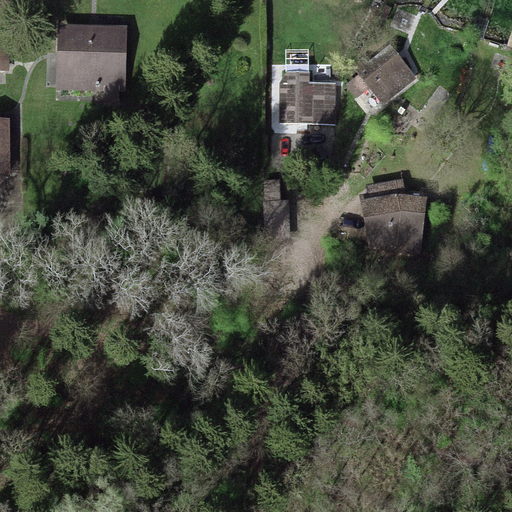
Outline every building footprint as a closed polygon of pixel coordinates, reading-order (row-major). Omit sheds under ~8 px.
[(105,101),(117,101),(118,63),(111,63),(111,48),(89,47),(90,34),(65,34),(64,54),(70,54),(70,87),(106,88),(105,101)] [(404,83),(383,56),(369,67),(363,60),(354,67),(362,77),(352,85),(360,95),(369,87),(381,102),(404,83)] [(332,86),(307,85),(307,77),(286,77),(286,124),(328,125),(328,105),(332,105),(332,86)] [(278,182),(266,184),(268,203),(281,201),(278,182)] [(372,197),(363,199),(369,232),(419,238),(423,203),(398,200),(396,185),(371,190),(372,197)]
